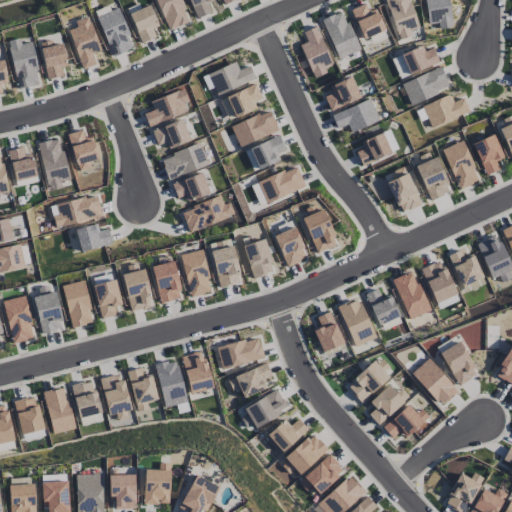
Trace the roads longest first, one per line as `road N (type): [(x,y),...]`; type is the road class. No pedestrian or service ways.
road 1 (residential): [(0,374),(274,304),(511,193)]
road 2 (residential): [(0,118),(114,83),(258,21)]
road 3 (residential): [(390,251),(319,157),(258,21)]
road 4 (residential): [(274,304),(324,403),(421,511)]
road 5 (residential): [(258,21),(298,0),(473,61)]
road 6 (residential): [(102,86),(134,177),(134,204)]
